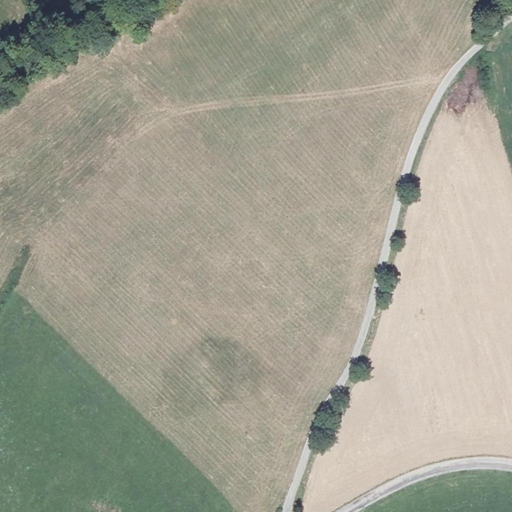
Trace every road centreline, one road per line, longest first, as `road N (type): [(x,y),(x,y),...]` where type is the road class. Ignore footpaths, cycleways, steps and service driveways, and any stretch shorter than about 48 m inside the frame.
road 1 (unclassified): [(286,511),(285,488),(357,328),(418,122),(434,89),(511,6)]
road 2 (tertiary): [(341,511),(403,482),(461,468),(511,469)]
